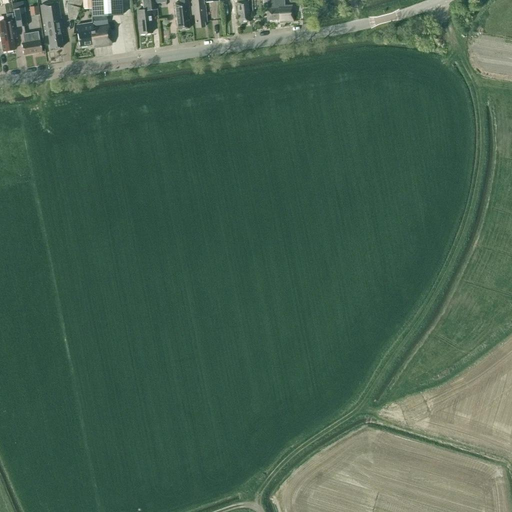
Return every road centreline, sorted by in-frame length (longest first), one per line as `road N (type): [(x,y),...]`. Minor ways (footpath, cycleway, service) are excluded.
road 1 (track): [(256,507),(283,462),(358,409),(459,247),(479,172),(480,109),(437,1)]
road 2 (unclassified): [(0,83),(319,33),(441,0)]
